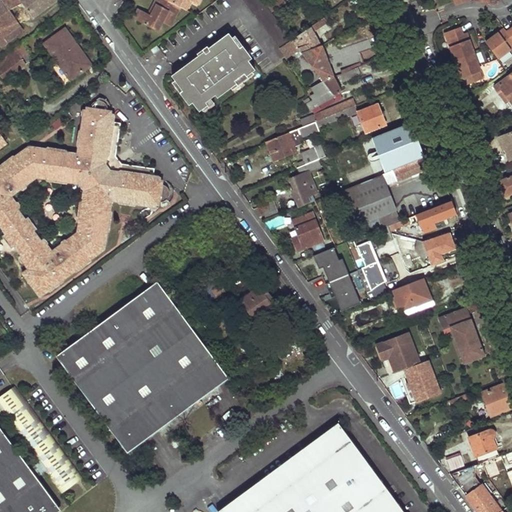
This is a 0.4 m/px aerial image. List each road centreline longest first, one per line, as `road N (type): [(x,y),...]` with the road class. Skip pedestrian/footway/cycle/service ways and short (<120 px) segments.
road 1 (tertiary): [(396,0),(511,311)]
road 2 (residential): [(47,402),(236,257)]
road 3 (residential): [(236,257),(324,325),(363,430)]
road 4 (unknown): [(84,0),(205,163)]
road 5 (residential): [(363,430),(242,511)]
road 6 (residential): [(105,511),(41,425),(47,402)]
road 7 (residential): [(363,430),(461,511)]
